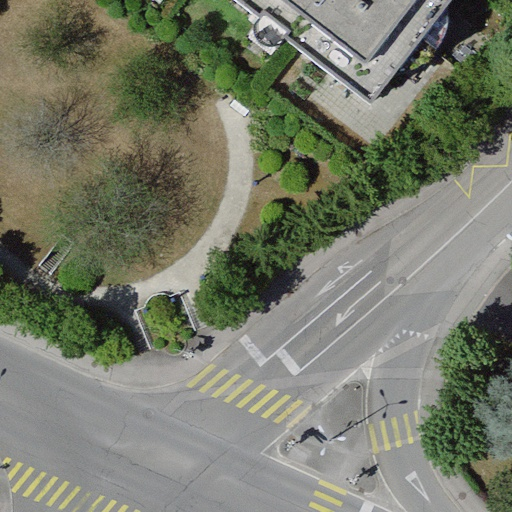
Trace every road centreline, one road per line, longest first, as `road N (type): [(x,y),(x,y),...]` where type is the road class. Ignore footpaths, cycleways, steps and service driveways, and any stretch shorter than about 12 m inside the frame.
road 1 (residential): [(160,472),(420,264)]
road 2 (residential): [(437,511),(412,482),(396,432),(399,368),(420,264)]
road 3 (secondary): [(0,398),(160,472)]
road 4 (residential): [(420,264),(511,179)]
